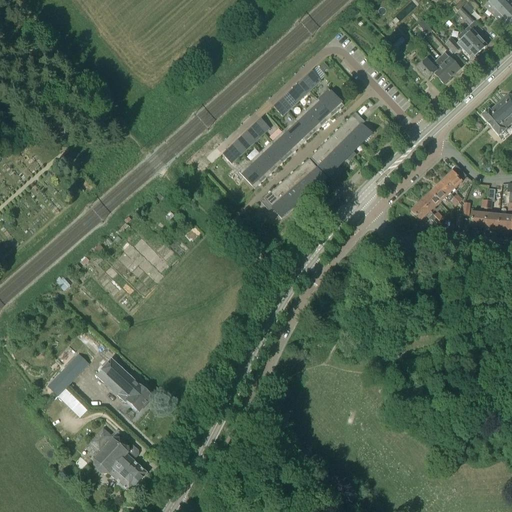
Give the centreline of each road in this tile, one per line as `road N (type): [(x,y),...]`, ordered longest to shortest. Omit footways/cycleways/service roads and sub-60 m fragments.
road 1 (unclassified): [(196,511),(322,271),(312,263)]
road 2 (secondary): [(186,481),(284,297)]
road 3 (residential): [(223,146),(328,51),(345,55),(375,87)]
road 4 (residential): [(368,215),(400,240),(511,248)]
road 5 (residential): [(264,189),(375,87)]
road 6 (residential): [(511,31),(410,124)]
road 7 (secondary): [(420,139),(511,56)]
